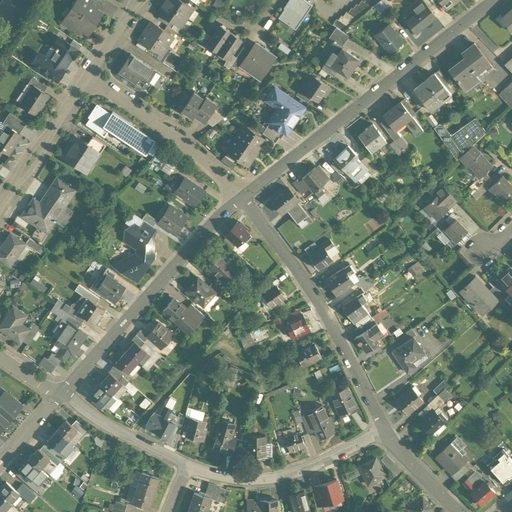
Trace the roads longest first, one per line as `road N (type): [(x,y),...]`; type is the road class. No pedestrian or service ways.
road 1 (residential): [(495,0),(241,199)]
road 2 (residential): [(383,431),(326,317),(241,199)]
road 3 (residential): [(241,199),(60,394)]
road 4 (residential): [(185,467),(270,479),(383,431)]
road 5 (residential): [(241,199),(164,128),(88,76)]
road 6 (residential): [(88,76),(0,208)]
road 7 (residential): [(60,394),(185,467)]
